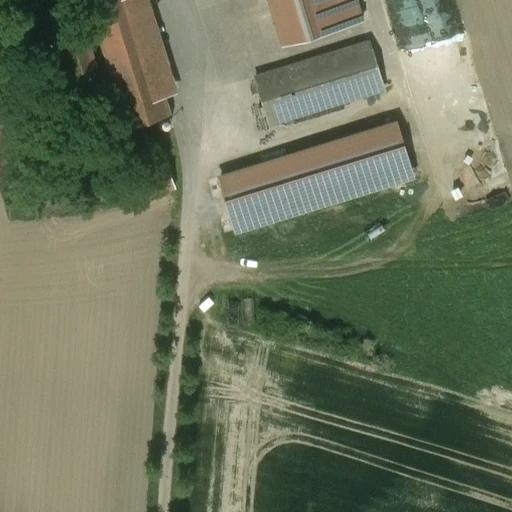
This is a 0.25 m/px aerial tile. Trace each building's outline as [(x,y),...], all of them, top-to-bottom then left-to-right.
[(133,0),(87,0),(127,127),(169,114),(133,0)] [(355,0),(268,0),(283,46),(362,21),(355,0)] [(80,19),(56,26),(70,73),(94,67),(80,19)] [(368,42),(255,78),(269,124),(383,89),(368,42)] [(412,119),(226,169),(242,229),(428,179),(412,119)] [(174,187),(167,164),(125,179),(132,202),(174,187)]
